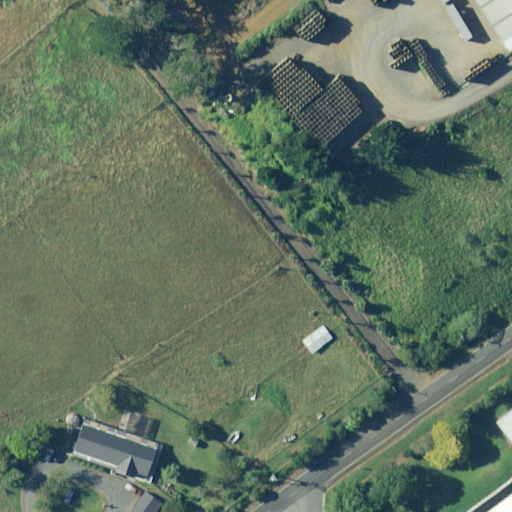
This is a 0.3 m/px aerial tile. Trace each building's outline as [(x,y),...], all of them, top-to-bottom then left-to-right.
[(511,48),(511,0),(473,0),(506,52),(511,48)] [(335,338),(324,324),(302,341),(312,355),(335,338)] [(511,410),(497,422),(511,442),(511,410)] [(129,413),(122,433),(85,420),(73,455),(149,481),(161,446),(143,440),(150,420),(129,413)] [(155,511),(162,504),(145,492),(130,511),(155,511)]
